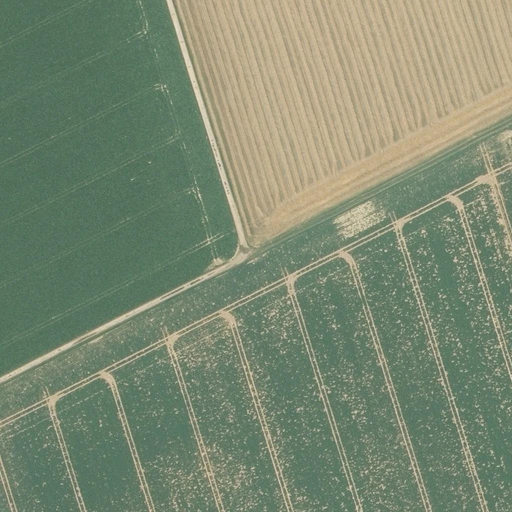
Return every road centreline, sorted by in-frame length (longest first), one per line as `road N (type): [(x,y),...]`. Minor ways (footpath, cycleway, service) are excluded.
road 1 (track): [(169,0),(248,255),(0,379)]
road 2 (track): [(511,119),(248,255)]
